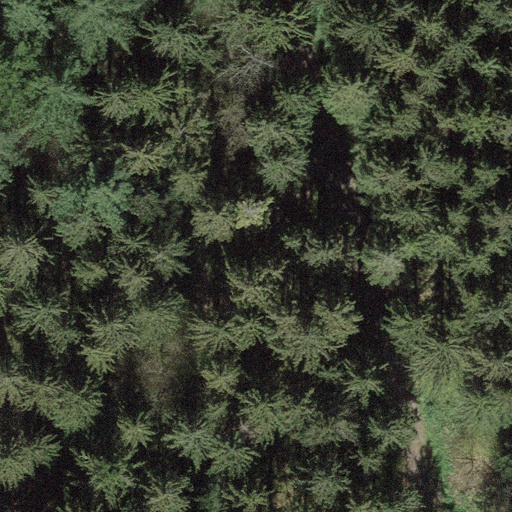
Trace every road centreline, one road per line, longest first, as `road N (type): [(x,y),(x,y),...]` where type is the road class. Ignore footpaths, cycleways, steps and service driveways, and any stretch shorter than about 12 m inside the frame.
road 1 (track): [(419,511),(277,0)]
road 2 (track): [(0,478),(75,416),(260,228),(315,142)]
